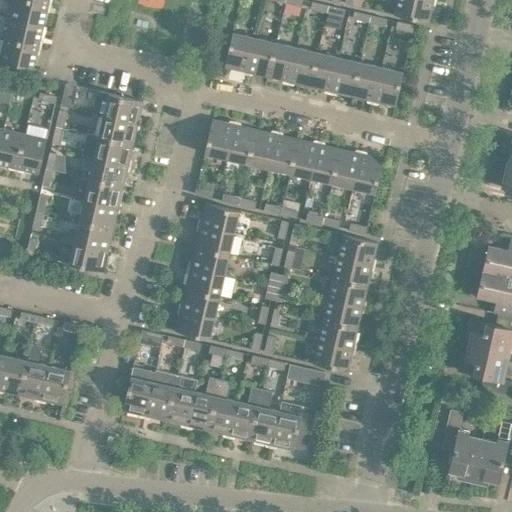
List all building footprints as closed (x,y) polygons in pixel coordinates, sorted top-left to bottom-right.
[(31,0),(12,0),(8,17),(42,25),(47,4),(31,0)] [(432,0),(396,0),(393,14),(427,22),(432,0)] [(310,8),(326,12),(328,5),(312,1),(310,8)] [(344,9),(328,5),(326,12),(342,15),(344,9)] [(354,11),(352,18),(368,21),(370,15),(354,11)] [(386,18),(370,15),(368,21),(384,25),(386,18)] [(8,17),(4,38),(38,46),(42,25),(8,17)] [(397,21),(395,28),(412,31),(413,25),(397,21)] [(246,71),(254,37),(232,32),(224,66),(246,71)] [(275,42),(254,37),(246,71),(267,76),(275,42)] [(0,60),(32,68),(38,46),(4,38),(0,53),(0,60)] [(296,47),(275,42),(267,76),(288,81),(296,47)] [(309,86),(317,52),(296,47),(288,81),(309,86)] [(338,57),(317,52),(309,86),(330,90),(338,57)] [(330,90),(351,95),(359,61),(338,57),(330,90)] [(351,95),(372,100),(380,66),(359,61),(351,95)] [(402,71),(380,66),(372,100),(394,105),(402,71)] [(0,89),(11,92),(13,86),(0,82),(0,89)] [(65,83),(60,105),(72,108),(77,85),(65,83)] [(27,96),(29,89),(13,86),(11,92),(27,96)] [(91,112),(103,115),(137,123),(137,122),(142,100),(96,90),(91,112)] [(39,92),(38,99),(54,102),(56,96),(39,92)] [(55,126),(62,127),(66,111),(59,110),(55,126)] [(103,115),(98,136),(132,144),(137,123),(103,115)] [(212,119),(204,152),(226,158),(234,124),(212,119)] [(255,129),(234,124),(226,158),(247,162),(255,129)] [(58,144),(62,127),(55,126),(51,142),(58,144)] [(0,140),(0,163),(16,167),(24,133),(3,129),(0,140)] [(247,162),(268,167),(276,133),(255,129),(247,162)] [(46,139),(24,133),(16,167),(38,173),(46,139)] [(127,164),(132,144),(98,136),(86,133),(81,154),(93,157),(127,164)] [(276,133),(268,167),(289,172),(297,138),(276,133)] [(289,172),(310,177),(318,143),(297,138),(289,172)] [(318,143),(310,177),(331,182),(339,148),(318,143)] [(331,182),(352,187),(360,153),(339,148),(331,182)] [(45,168),(52,169),(56,153),(49,152),(45,168)] [(382,158),(360,153),(352,187),(374,192),(382,158)] [(122,186),(127,164),(93,157),(88,178),(122,186)] [(511,162),(507,161),(501,186),(511,188),(511,162)] [(48,186),(52,169),(45,168),(42,184),(48,186)] [(117,207),(117,206),(122,186),(88,178),(83,199),(117,207)] [(214,184),(197,180),(196,187),(212,191),(214,184)] [(212,191),(196,187),(194,193),(211,197),(212,191)] [(221,200),(237,203),(239,197),(223,193),(221,200)] [(39,194),(36,210),(42,211),(46,195),(39,194)] [(254,207),(255,200),(239,197),(237,203),(254,207)] [(113,228),(117,207),(83,199),(79,220),(113,228)] [(199,224),(233,232),(239,210),(205,202),(199,224)] [(263,209),(280,213),(281,206),(265,203),(263,209)] [(297,210),(281,206),(280,213),(296,217),(297,210)] [(39,228),(42,211),(36,210),(32,226),(39,228)] [(305,219),(322,223),(323,216),(307,212),(305,219)] [(338,227),(339,220),(323,216),(322,223),(338,227)] [(79,220),(74,241),(108,249),(113,228),(79,220)] [(284,237),(288,221),(281,220),(277,236),(284,237)] [(296,240),(300,224),(294,222),(290,239),(296,240)] [(349,229),(365,233),(366,226),(350,222),(349,229)] [(229,253),(233,232),(199,224),(195,245),(229,253)] [(343,234),(337,256),(371,264),(377,242),(343,234)] [(507,249),(487,245),(482,270),(511,277),(511,238),(504,236),(503,238),(509,239),(507,249)] [(29,237),(26,253),(32,255),(36,238),(29,237)] [(102,271),(108,249),(74,241),(71,253),(59,250),(57,260),(102,271)] [(190,266),(224,274),(229,253),(195,245),(190,266)] [(278,264),(281,248),(275,246),(271,263),(278,264)] [(290,267),(294,251),(287,249),(284,266),(290,267)] [(367,285),(371,264),(337,256),(333,277),(367,285)] [(219,295),(224,274),(190,266),(185,287),(219,295)] [(511,277),(482,270),(476,296),(495,300),(493,312),(497,313),(511,316),(511,311),(511,277)] [(268,284),(276,286),(279,273),(270,272),(268,284)] [(279,273),(276,286),(284,288),(287,275),(279,273)] [(362,306),(367,285),(333,277),(328,298),(362,306)] [(265,297),(273,299),(276,286),(268,284),(265,297)] [(273,299),(281,301),(284,288),(276,286),(273,299)] [(185,287),(180,308),(214,316),(219,295),(185,287)] [(357,327),(362,306),(328,298),(323,319),(357,327)] [(261,305),(257,321),(264,323),(268,306),(261,305)] [(11,309),(0,306),(0,313),(9,316),(11,309)] [(209,338),(214,316),(180,308),(175,331),(209,338)] [(274,308),(270,324),(277,326),(280,309),(274,308)] [(19,318),(35,322),(37,315),(21,311),(19,318)] [(471,335),(468,345),(501,353),(507,354),(511,333),(511,316),(497,313),(495,325),(470,319),(467,335),(471,335)] [(37,315),(35,322),(51,325),(53,319),(37,315)] [(323,319),(318,340),(352,348),(357,327),(323,319)] [(62,328),(78,332),(80,325),(64,321),(62,328)] [(141,329),(138,341),(159,346),(162,334),(141,329)] [(255,332),(251,348),(258,350),(262,333),(255,332)] [(168,335),(166,342),(182,345),(184,339),(168,335)] [(268,335),(264,351),(270,353),(274,336),(268,335)] [(200,343),(184,339),(182,345),(199,349),(200,343)] [(352,348),(318,340),(313,362),(347,370),(352,348)] [(19,394),(40,399),(47,365),(36,362),(40,346),(30,344),(26,360),(19,394)] [(225,355),(226,349),(210,345),(208,351),(225,355)] [(507,354),(501,353),(468,345),(466,355),(462,354),(459,370),(483,375),(480,387),(493,390),(494,390),(511,394),(511,381),(502,379),(507,354)] [(242,352),(226,349),(225,355),(241,359),(242,352)] [(250,361),(267,365),(268,358),(252,354),(250,361)] [(26,360),(5,355),(0,378),(0,389),(19,394),(26,360)] [(284,362),(268,358),(267,365),(283,369),(284,362)] [(289,363),(286,376),(323,384),(325,371),(289,363)] [(70,370),(47,365),(40,399),(62,404),(70,370)] [(176,374),(173,386),(165,419),(186,424),(194,390),(197,379),(176,374)] [(122,409),(144,415),(152,381),(130,375),(122,409)] [(205,393),(194,390),(186,424),(207,429),(215,395),(219,380),(209,377),(205,393)] [(219,380),(215,395),(207,429),(228,434),(236,400),(225,398),(229,382),(219,380)] [(173,386),(152,381),(144,415),(165,419),(173,386)] [(490,402),(493,390),(480,387),(464,383),(462,395),(490,402)] [(229,434),(249,439),(257,405),(261,389),(250,387),(247,403),(236,400),(228,434),(229,434)] [(270,444),(271,444),(278,410),(268,407),(272,392),(261,389),(257,405),(249,439),(270,444)] [(511,400),(511,394),(494,390),(492,399),(511,403),(511,400)] [(281,400),(278,410),(271,444),(293,449),(293,446),(300,447),(303,446),(305,442),(309,427),(313,408),(281,400)] [(442,445),(453,447),(447,470),(449,470),(462,473),(461,479),(472,481),(482,438),(467,435),(469,429),(459,427),(462,411),(450,408),(441,447),(442,448),(442,445)] [(496,441),(482,438),(472,481),(482,484),(483,479),(498,482),(504,459),(511,460),(511,422),(511,423),(507,438),(497,436),(496,441)]
